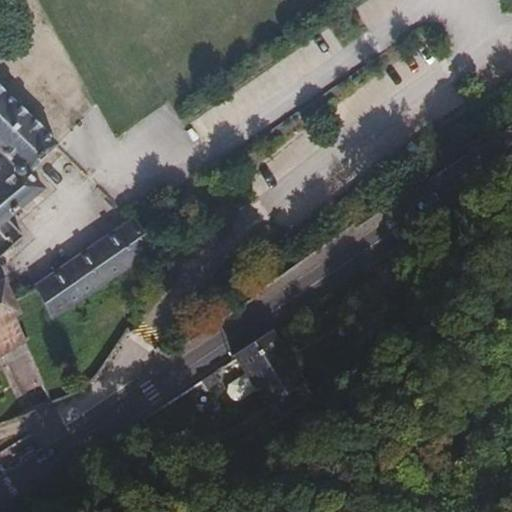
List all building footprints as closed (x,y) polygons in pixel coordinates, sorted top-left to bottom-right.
[(0,256),(23,238),(17,230),(63,191),(51,177),(57,170),(47,158),(62,145),(0,85),(0,256)] [(61,322),(158,254),(134,226),(40,291),(61,322)] [(48,384),(13,318),(19,314),(2,282),(0,283),(0,355),(7,352),(29,394),(48,384)] [(315,396),(273,333),(271,330),(235,354),(269,406),(262,410),(273,425),(315,396)] [(209,389),(220,381),(214,373),(203,381),(209,389)]
